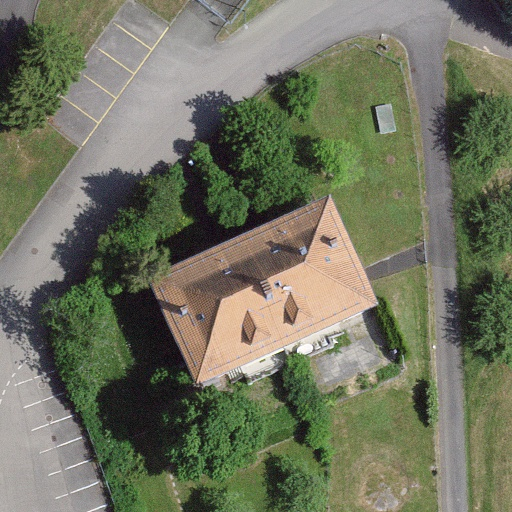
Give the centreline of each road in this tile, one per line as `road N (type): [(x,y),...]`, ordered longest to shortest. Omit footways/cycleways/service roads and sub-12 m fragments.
road 1 (track): [(422,17),(454,511)]
road 2 (residential): [(343,0),(179,102),(0,309)]
road 3 (track): [(511,45),(422,17),(399,0)]
